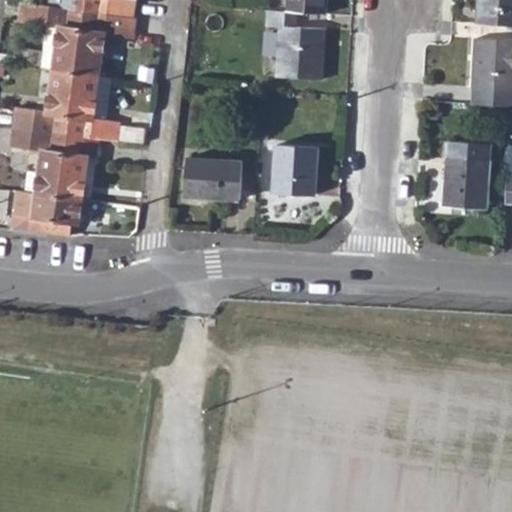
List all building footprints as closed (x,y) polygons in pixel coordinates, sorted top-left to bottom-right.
[(70,0),(69,8),(84,10),(85,0),(70,0)] [(85,0),(84,10),(99,12),(132,16),(133,0),(85,0)] [(287,0),(287,10),(295,11),(327,13),(328,0),(287,0)] [(511,0),(477,0),(476,23),(511,25),(511,0)] [(69,8),(22,1),(19,19),(47,23),(41,66),(52,68),(75,71),(84,10),(69,8)] [(287,10),(266,9),(264,25),(279,26),(275,75),(322,78),(326,27),(295,25),(295,11),(287,10)] [(84,10),(75,71),(98,74),(105,32),(133,36),(135,17),(132,16),(99,12),(84,10)] [(511,40),(475,38),(471,103),(498,105),(511,105),(511,40)] [(35,109),(32,129),(67,134),(75,71),(52,68),(46,111),(35,109)] [(75,71),(67,134),(81,136),(98,138),(119,141),(120,138),(144,142),(146,128),(121,124),(121,121),(108,119),(113,77),(98,74),(75,71)] [(32,129),(12,126),(10,145),(40,149),(37,172),(26,170),(24,191),(57,195),(67,134),(32,129)] [(67,134),(57,195),(81,199),(87,155),(79,154),(81,136),(67,134)] [(87,155),(96,156),(98,138),(81,136),(79,154),(87,155)] [(442,206),(488,209),(490,163),(493,144),(447,141),(442,206)] [(277,145),(274,192),(316,195),(320,148),(277,145)] [(190,157),(186,195),(241,199),(243,161),(190,157)] [(57,195),(24,191),(21,214),(40,217),(38,231),(38,232),(67,237),(67,234),(69,222),(78,223),(81,199),(57,195)]
